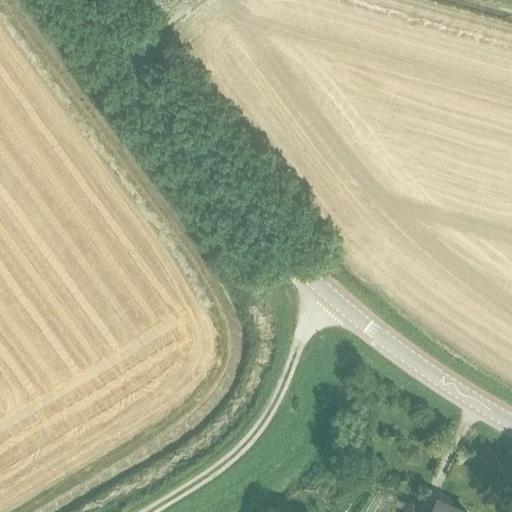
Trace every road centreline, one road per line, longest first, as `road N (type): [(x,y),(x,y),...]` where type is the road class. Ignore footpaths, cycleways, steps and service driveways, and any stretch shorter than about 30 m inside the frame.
road 1 (tertiary): [(511,420),(442,381),(329,295),(231,194),(78,0)]
road 2 (track): [(329,295),(306,321),(267,415),(232,455),(148,511)]
